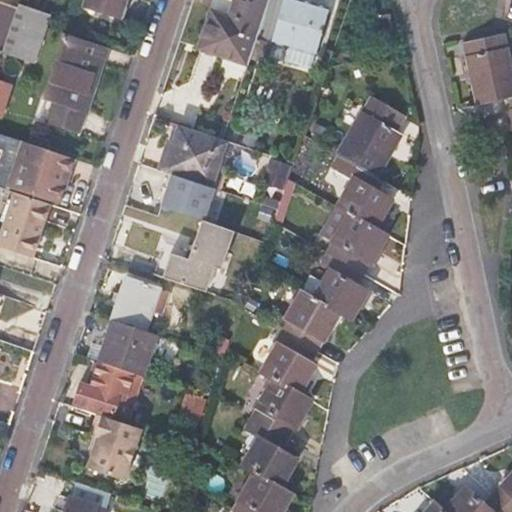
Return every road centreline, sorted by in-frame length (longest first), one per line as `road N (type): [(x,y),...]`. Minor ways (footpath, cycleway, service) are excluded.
road 1 (residential): [(5,511),(172,0)]
road 2 (residential): [(506,424),(413,0)]
road 3 (residential): [(348,511),(404,472),(506,424)]
